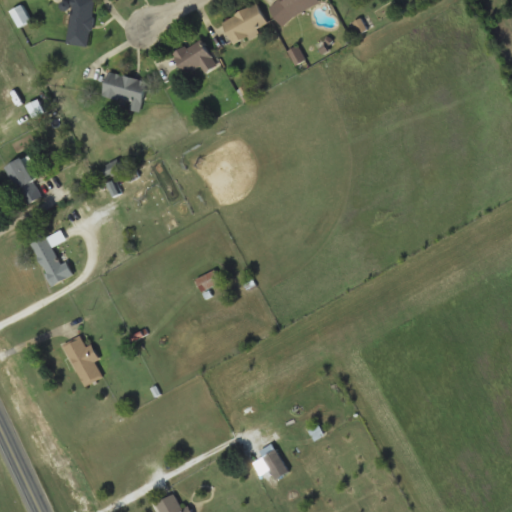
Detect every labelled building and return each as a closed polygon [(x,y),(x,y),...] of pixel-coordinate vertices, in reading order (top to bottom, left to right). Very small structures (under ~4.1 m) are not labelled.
[(93,0),(72,0),(68,44),(90,46),(93,0)] [(318,0),(283,0),(271,5),(279,23),(321,5),(318,0)] [(235,44),(270,25),(258,3),(223,22),(235,44)] [(31,21),(21,6),(11,12),(21,28),(31,21)] [(219,65),(201,38),(175,55),(188,75),(201,66),(206,73),(219,65)] [(104,96),(132,103),(130,109),(140,112),(148,82),(109,72),(104,96)] [(7,167),(27,206),(44,197),(24,158),(7,167)] [(61,265),(48,237),(33,244),(52,286),(74,276),(67,262),(61,265)] [(203,293),(222,283),(216,270),(197,280),(203,293)] [(90,348),(88,349),(82,338),(64,348),(86,386),(105,375),(90,348)] [(264,457),(277,479),(290,472),(277,450),(264,457)] [(191,511),(189,506),(182,509),(176,495),(158,503),(161,511),(191,511)]
